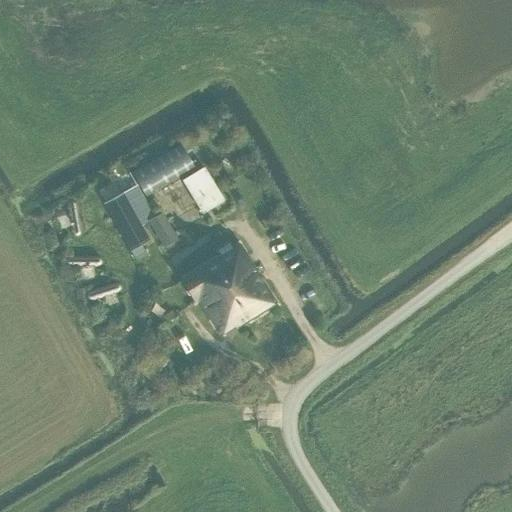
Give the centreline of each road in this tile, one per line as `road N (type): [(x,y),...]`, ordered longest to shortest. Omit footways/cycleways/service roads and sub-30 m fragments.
road 1 (track): [(32,511),(176,427),(242,414),(288,416)]
road 2 (unclassified): [(293,400),(511,233)]
road 3 (unclassified): [(293,400),(289,440),(332,511)]
